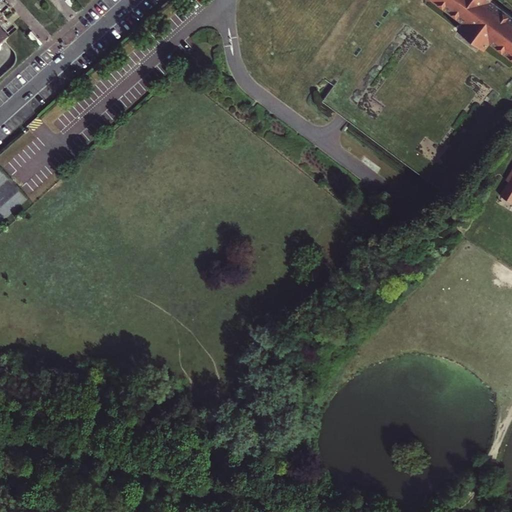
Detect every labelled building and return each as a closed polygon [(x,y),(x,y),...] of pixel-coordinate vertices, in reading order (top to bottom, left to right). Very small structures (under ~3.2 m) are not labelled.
[(0,0),(0,43),(11,34),(0,22),(0,16),(5,12),(3,9),(10,3),(7,0),(0,0)] [(475,30),(434,0),(393,0),(319,101),(447,195),(511,107),(511,58),(491,43),(485,51),(468,39),(475,30)] [(434,0),(475,30),(468,39),(485,51),(491,43),(511,58),(511,17),(488,0),(434,0)] [(3,9),(5,12),(10,8),(12,6),(10,3),(3,9)] [(511,165),(504,178),(507,179),(498,194),(511,201),(511,199),(511,165)]
